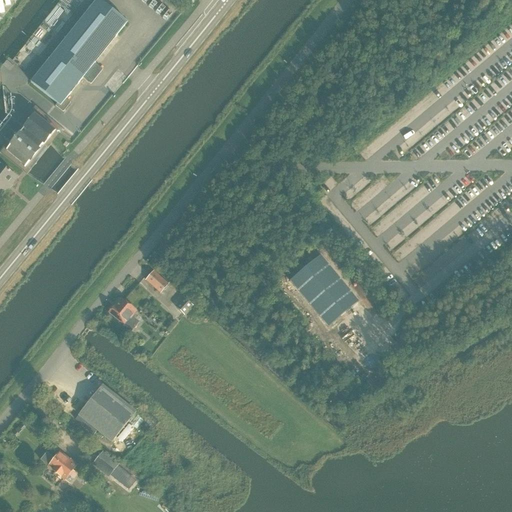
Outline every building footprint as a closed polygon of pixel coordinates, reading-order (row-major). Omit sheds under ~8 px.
[(103,70),(96,63),(128,23),(99,0),(97,0),(31,83),(58,103),(56,106),(64,112),(71,104),(70,103),(71,102),(67,99),(84,78),(91,84),(103,70)] [(7,68),(4,74),(11,77),(14,72),(7,68)] [(44,144),(55,130),(35,113),(24,127),(10,145),(11,145),(7,150),(26,166),(30,161),(40,149),(40,148),(44,144)] [(0,197),(11,184),(12,185),(18,178),(2,165),(0,166),(0,197)] [(146,281),(160,294),(169,284),(154,271),(146,281)] [(154,288),(150,292),(165,307),(169,303),(154,288)] [(393,330),(351,289),(324,314),(366,357),(393,330)] [(185,316),(193,306),(184,298),(175,307),(185,316)] [(132,332),(140,322),(133,317),(137,312),(121,299),(115,306),(109,313),(125,326),(132,332)] [(103,386),(79,415),(113,442),(137,413),(103,386)] [(120,465),(103,451),(93,465),(109,478),(120,465)] [(78,465),(71,460),(62,452),(55,459),(47,452),(41,460),(49,467),(53,471),(66,481),(78,465)] [(139,478),(129,491),(135,495),(145,482),(139,478)] [(111,479),(107,484),(115,490),(119,485),(111,479)]
